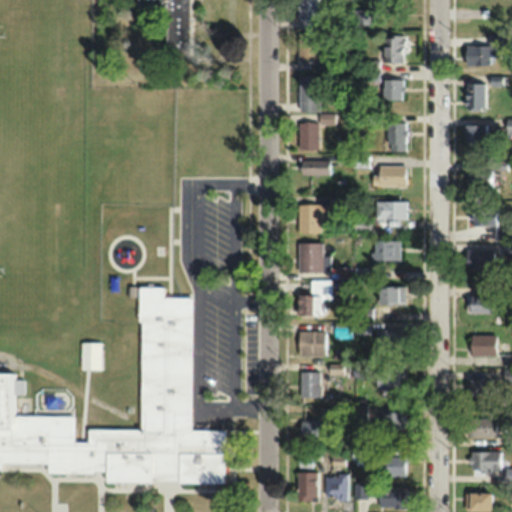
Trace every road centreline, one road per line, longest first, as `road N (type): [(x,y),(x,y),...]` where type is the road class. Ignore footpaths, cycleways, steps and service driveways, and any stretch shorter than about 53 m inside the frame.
road 1 (residential): [(268,511),(266,0)]
road 2 (residential): [(436,511),(437,0)]
